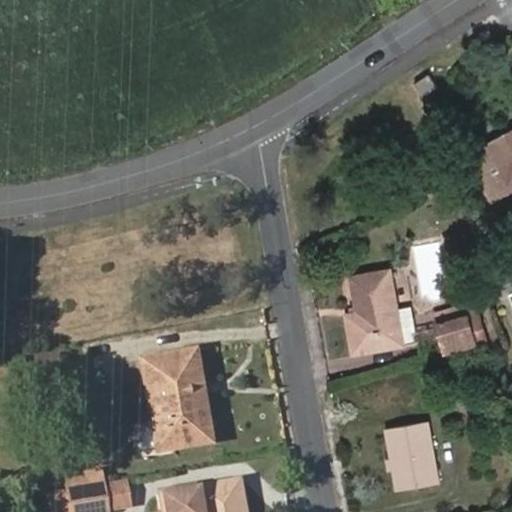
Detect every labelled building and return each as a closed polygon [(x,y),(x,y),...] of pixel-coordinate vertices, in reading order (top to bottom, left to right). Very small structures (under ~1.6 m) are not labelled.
[(426,96),(441,87),(432,73),(417,81),(426,96)] [(511,131),(486,147),(510,189),(511,187),(511,131)] [(444,196),(452,193),(447,183),(439,187),(444,196)] [(401,317),(391,269),(352,276),(359,311),(350,313),(356,350),(419,339),(415,314),(401,317)] [(511,280),(511,269),(496,277),(501,286),(511,280)] [(445,312),(448,323),(476,316),(473,304),(445,312)] [(455,352),(484,344),(476,316),(448,323),(455,352)] [(190,410),(204,407),(194,349),(180,351),(190,410)] [(156,448),(209,440),(204,407),(190,410),(180,351),(141,358),(156,448)] [(439,482),(427,420),(389,426),(394,455),(397,468),(401,489),(439,482)] [(387,457),(389,470),(397,468),(394,455),(387,457)] [(98,465),(65,471),(67,487),(101,481),(98,465)] [(243,511),(238,479),(162,493),(165,511),(243,511)] [(71,511),(92,511),(106,510),(101,481),(67,487),(71,510),(71,511)] [(57,489),(60,511),(61,511),(71,510),(67,487),(57,489)] [(149,495),(151,511),(157,511),(165,511),(162,493),(149,495)]
